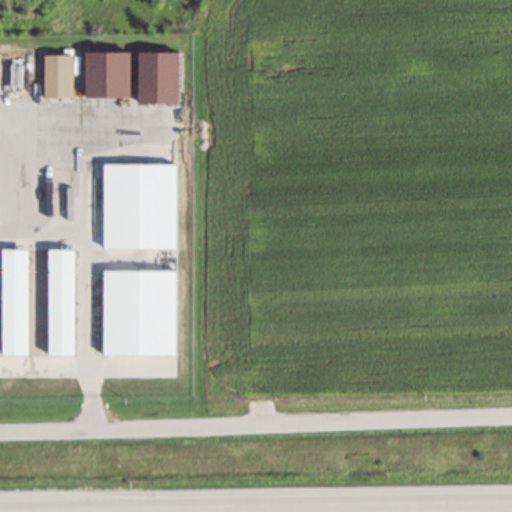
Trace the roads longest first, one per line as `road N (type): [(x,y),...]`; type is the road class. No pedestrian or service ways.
road 1 (tertiary): [(511,418),(0,433)]
road 2 (trunk): [(511,501),(0,511)]
